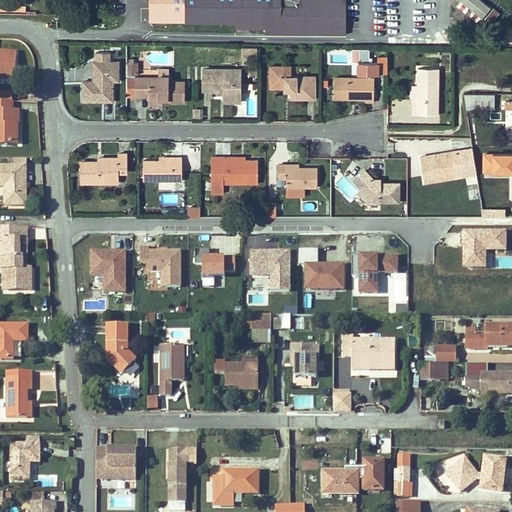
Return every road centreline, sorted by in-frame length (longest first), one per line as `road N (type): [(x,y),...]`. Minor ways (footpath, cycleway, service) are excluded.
road 1 (residential): [(58,226),(440,229)]
road 2 (residential): [(428,424),(86,422)]
road 3 (residential): [(370,134),(54,132)]
road 4 (residential): [(86,422),(66,357),(58,226)]
road 5 (residential): [(54,132),(45,40),(22,27),(0,27)]
